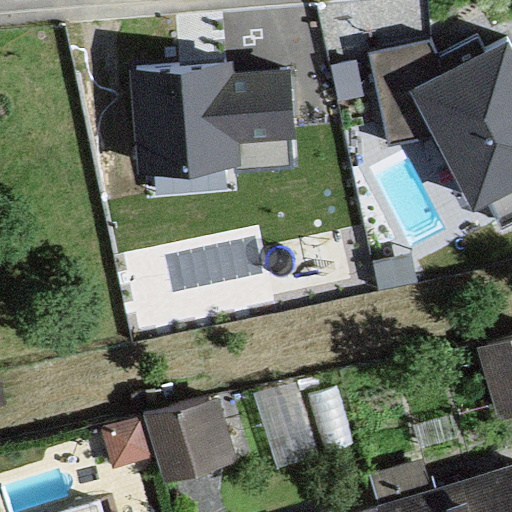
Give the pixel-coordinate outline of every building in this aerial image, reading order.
[(511,38),(508,31),(486,41),(480,28),(443,45),(432,29),(373,43),(391,133),(444,122),(474,190),(489,184),(505,216),(511,212),(511,38)] [(181,55),(138,59),(148,153),(235,144),(233,127),(296,120),(290,63),(229,70),(228,59),(182,64),(181,55)] [(511,324),(491,329),(505,381),(511,379),(511,324)] [(147,403),(164,463),(228,443),(213,389),(147,403)] [(392,511),(511,474),(511,458),(383,498),(386,511),(392,511)] [(511,511),(511,474),(392,511),(511,511)]
